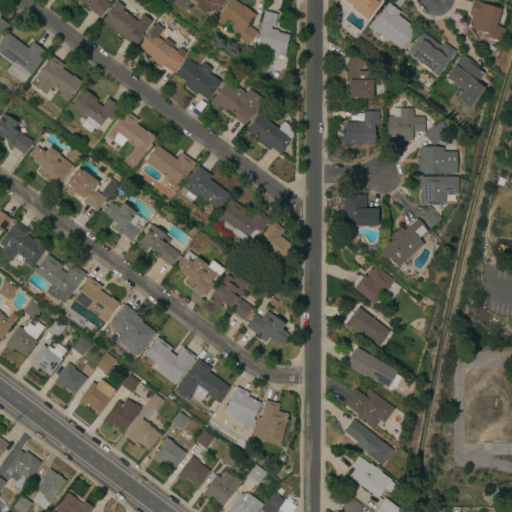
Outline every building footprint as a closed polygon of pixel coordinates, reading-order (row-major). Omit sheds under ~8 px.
[(101,0),(108,5),(99,18),(88,10),(90,7),(81,1),(80,2),(77,0),(72,0),(72,1),(70,0),(101,0)] [(225,0),(214,15),(207,10),(203,15),(193,8),(197,3),(193,0),(225,0)] [(233,0),(242,6),(242,5),(255,15),(253,17),(252,17),(246,25),(256,32),(246,45),(236,37),(237,36),(224,26),(222,28),(213,21),(228,0),(233,0)] [(381,0),(367,19),(343,1),(343,0),(381,0)] [(137,21),(142,14),(151,21),(142,34),(143,34),(133,47),(123,39),(124,38),(101,21),(112,6),(115,1),(123,7),(121,10),(137,21)] [(499,41),(482,36),(483,32),(468,28),(471,16),(468,15),(472,1),(500,9),(495,26),(502,29),(499,41)] [(399,49),(369,27),(387,3),(399,13),(397,15),(414,28),(403,44),(399,49)] [(273,27),(270,26),(269,29),(276,30),(276,33),(287,35),(282,58),(267,54),(268,49),(255,46),(263,12),(276,15),(273,27)] [(162,41),(165,38),(174,44),(171,48),(176,52),(179,48),(185,53),(170,73),(161,66),(160,67),(149,59),(150,57),(137,47),(155,23),(163,29),(157,37),(162,41)] [(440,46),(442,43),(454,52),(436,76),(405,53),(421,32),(437,44),(440,46)] [(26,49),(32,41),(46,52),(22,82),(7,70),(12,64),(0,54),(0,41),(7,33),(26,49)] [(72,77),(73,75),(80,81),(65,101),(57,95),(59,92),(50,86),(44,94),(30,83),(45,63),(44,62),(50,54),(64,65),(61,69),(72,77)] [(370,98),(347,98),(348,70),(343,66),(351,54),(363,62),(357,71),(371,72),(370,98)] [(468,108),(454,98),(460,89),(445,78),(461,55),(477,66),(476,69),(483,74),(476,84),(482,88),(468,108)] [(198,68),(201,64),(210,71),(208,75),(209,76),(210,75),(220,82),(206,100),(198,94),(197,95),(184,85),(185,83),(174,75),(186,59),(198,68)] [(232,91),(236,86),(245,93),(248,89),(263,101),(252,115),(251,115),(243,126),(233,118),(235,115),(226,109),(225,111),(219,106),(216,109),(208,103),(223,84),(232,91)] [(101,108),(107,100),(119,109),(110,121),(105,117),(95,130),(92,128),(89,133),(80,126),(86,118),(69,106),(82,89),(96,99),(94,102),(101,108)] [(412,117),(423,117),(423,132),(412,132),(412,140),(385,140),(385,117),(393,117),(393,108),(412,108),(412,117)] [(340,144),(340,133),(344,133),(344,122),(362,121),(362,111),(378,111),(379,126),(374,126),(374,144),(340,144)] [(0,137),(0,116),(2,114),(6,116),(17,124),(13,130),(31,141),(22,154),(11,146),(14,143),(12,142),(11,143),(1,136),(0,137)] [(278,129),(283,122),(296,131),(279,154),(270,148),(269,150),(256,140),(258,138),(246,130),(257,114),(278,129)] [(133,167),(124,160),(133,148),(124,141),(120,147),(105,136),(120,115),(153,139),(133,167)] [(446,135),(433,147),(423,136),(433,126),(434,128),(437,125),(446,135)] [(175,160),(180,153),(194,163),(185,174),(183,173),(175,183),(176,184),(173,188),(165,182),(167,179),(143,161),(155,145),(175,160)] [(44,152),(48,147),(72,166),(56,187),(37,172),(41,167),(28,156),(32,150),(33,151),(37,146),(44,152)] [(74,163),(64,157),(72,146),(81,152),(74,163)] [(443,152),(455,151),(455,173),(419,174),(419,170),(418,170),(418,166),(418,164),(415,164),(415,158),(419,158),(418,148),(442,147),(443,152)] [(228,194),(217,210),(196,194),(191,201),(184,195),(187,191),(182,187),(197,166),(210,176),(208,179),(228,194)] [(80,172),(80,171),(96,183),(95,184),(97,185),(93,190),(104,198),(95,211),(82,201),(85,198),(83,197),(80,200),(72,194),(70,198),(65,194),(66,193),(61,189),(76,169),(80,172)] [(107,200),(118,185),(105,177),(99,184),(104,188),(99,194),(107,200)] [(457,195),(442,195),(442,206),(420,206),(420,177),(457,177),(457,195)] [(364,209),(376,210),(376,226),(342,226),(343,212),(339,212),(339,202),(343,202),(343,194),(364,195),(364,209)] [(249,218),(255,209),(268,219),(251,242),(245,238),(243,241),(231,233),(233,229),(218,218),(231,200),(241,208),(239,210),(249,218)] [(118,208),(122,203),(135,213),(134,215),(139,218),(135,224),(140,229),(130,242),(112,228),(115,223),(101,212),(109,201),(118,208)] [(428,228),(420,217),(431,208),(439,218),(428,228)] [(0,211),(10,219),(1,232),(0,231),(0,211)] [(426,232),(421,237),(419,235),(416,238),(421,244),(395,267),(387,258),(385,260),(377,251),(392,239),(389,235),(399,227),(402,230),(415,219),(426,232)] [(30,269),(21,262),(24,259),(15,253),(9,261),(0,255),(0,251),(2,248),(0,246),(0,242),(14,222),(27,232),(25,234),(45,249),(30,269)] [(274,268),(250,251),(271,222),(282,230),(278,236),(290,245),(274,268)] [(170,239),(166,245),(178,254),(169,266),(157,257),(160,254),(158,252),(157,254),(149,248),(144,253),(140,250),(141,249),(136,244),(142,236),(143,237),(146,232),(145,231),(150,225),(170,239)] [(221,276),(214,285),(213,284),(204,296),(184,282),(187,277),(174,267),(179,261),(180,262),(188,251),(221,276)] [(66,274),(72,265),(84,274),(62,304),(45,291),(50,285),(33,273),(46,254),(61,265),(59,269),(66,274)] [(393,281),(382,295),(380,293),(372,303),(350,286),(360,274),(364,277),(370,269),(371,270),(374,266),(393,281)] [(247,283),(241,291),(244,293),(240,299),(251,307),(250,309),(253,311),(245,321),(242,318),(241,320),(230,312),(232,308),(230,307),(229,309),(220,303),(217,308),(212,305),(215,301),(209,297),(226,274),(231,278),(234,273),(247,283)] [(110,298),(110,297),(118,302),(103,322),(95,317),(97,314),(88,307),(86,309),(72,299),(88,277),(101,287),(99,290),(110,298)] [(7,300),(0,294),(0,290),(6,282),(15,290),(7,300)] [(273,308),(267,304),(272,298),(277,302),(273,308)] [(31,319),(21,312),(30,301),(40,308),(31,319)] [(136,356),(114,340),(119,333),(108,325),(124,304),(136,314),(135,316),(141,320),(140,322),(154,332),(136,356)] [(376,346),(357,332),(356,333),(345,324),(357,307),(362,310),(361,311),(387,331),(376,346)] [(284,323),(280,328),(287,334),(284,339),(285,340),(281,346),(268,337),(265,341),(245,327),(255,314),(260,318),(266,310),(284,323)] [(0,314),(3,317),(4,315),(7,317),(11,313),(16,316),(0,337),(0,314)] [(56,337),(47,330),(54,319),(64,326),(56,337)] [(43,327),(34,340),(36,341),(25,357),(12,349),(11,351),(4,346),(17,326),(21,329),(23,326),(25,327),(28,322),(33,326),(36,322),(43,327)] [(81,356),(71,349),(82,335),(91,342),(81,356)] [(175,356),(182,347),(193,356),(173,382),(155,369),(158,365),(143,354),(156,337),(171,348),(168,351),(175,356)] [(47,376),(36,368),(34,370),(27,364),(41,345),(46,348),(47,347),(52,350),(56,345),(65,351),(59,359),(60,359),(47,376)] [(399,377),(393,388),(388,385),(386,388),(365,376),(364,378),(344,366),(355,348),(395,371),(394,374),(399,377)] [(106,376),(96,367),(104,356),(115,365),(106,376)] [(216,402),(213,400),(207,407),(191,395),(187,401),(173,390),(197,359),(209,369),(207,372),(228,387),(216,402)] [(74,394),(62,385),(60,388),(52,382),(67,363),(73,368),(72,369),(85,379),(74,394)] [(130,392),(121,385),(129,375),(138,382),(130,392)] [(116,389),(99,412),(86,403),(84,406),(77,401),(92,382),(96,385),(102,378),(116,389)] [(248,429),(231,421),(233,417),(223,411),(235,387),(248,393),(246,397),(259,403),(252,419),(253,420),(248,429)] [(364,397),(368,390),(393,408),(382,423),(378,420),(373,427),(342,404),(354,389),(364,397)] [(155,411),(146,404),(153,394),(162,401),(155,411)] [(132,403),(133,402),(140,407),(123,431),(111,423),(109,425),(102,419),(116,400),(121,404),(125,398),(132,403)] [(278,445),(257,440),(258,437),(251,435),(256,417),(259,418),(264,400),(278,404),(276,412),(286,415),(278,445)] [(180,430),(170,423),(178,412),(188,420),(180,430)] [(147,450),(136,442),(134,444),(126,438),(141,419),(147,423),(146,425),(159,434),(147,450)] [(380,465),(353,444),(355,442),(342,431),(352,419),(391,451),(380,465)] [(204,449),(194,441),(203,431),(213,438),(204,449)] [(172,469),(160,460),(159,462),(152,457),(166,437),(172,442),(171,444),(184,453),(172,469)] [(229,467),(220,461),(228,449),(237,456),(229,467)] [(17,492),(11,487),(15,482),(8,476),(11,472),(6,468),(18,451),(23,454),(25,452),(40,463),(27,481),(26,480),(17,492)] [(197,487),(186,479),(184,481),(176,475),(190,456),(197,461),(196,462),(209,472),(197,487)] [(368,465),(369,464),(381,473),(380,474),(390,481),(389,481),(394,485),(389,493),(383,489),(376,499),(355,484),(355,483),(348,478),(354,470),(350,467),(357,457),(368,465)] [(257,483),(245,474),(253,463),(265,473),(257,483)] [(43,510),(32,501),(38,492),(33,489),(48,469),(64,481),(43,510)] [(239,481),(221,506),(210,497),(208,500),(201,494),(214,475),(219,479),(224,471),(239,481)] [(282,500),(283,499),(294,507),(290,511),(277,511),(276,511),(275,511),(261,511),(259,510),(272,492),(282,500)] [(361,506),(361,505),(370,511),(342,511),(343,492),(361,506)] [(81,504),(83,501),(93,508),(90,511),(52,511),(66,493),(81,504)] [(261,505),(255,511),(225,511),(239,495),(241,496),(244,493),(261,505)] [(24,511),(18,511),(12,507),(21,496),(30,504),(24,511)] [(396,511),(374,511),(384,499),(397,509),(396,511)]
